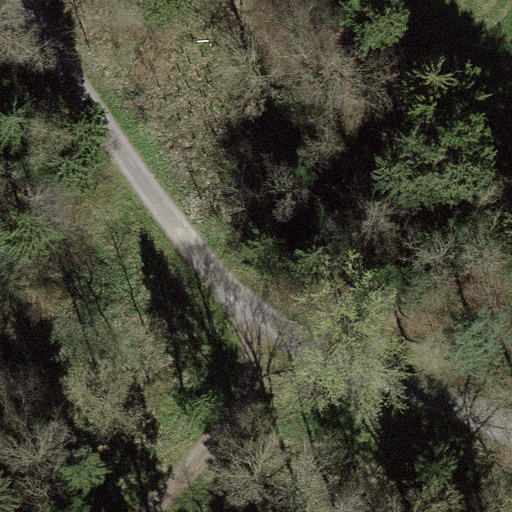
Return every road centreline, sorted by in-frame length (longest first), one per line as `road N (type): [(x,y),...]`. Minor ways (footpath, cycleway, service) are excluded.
road 1 (track): [(8,0),(217,263),(297,341),(511,431)]
road 2 (track): [(297,341),(154,511)]
